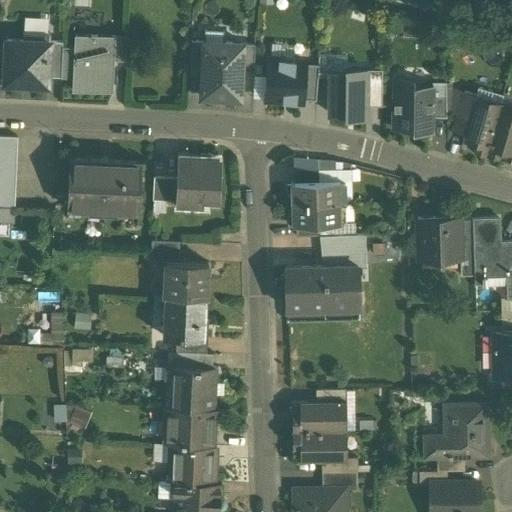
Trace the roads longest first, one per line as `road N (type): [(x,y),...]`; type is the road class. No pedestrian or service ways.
road 1 (residential): [(248,127),(264,511)]
road 2 (residential): [(248,127),(341,144),(511,194)]
road 3 (residential): [(0,116),(248,127)]
